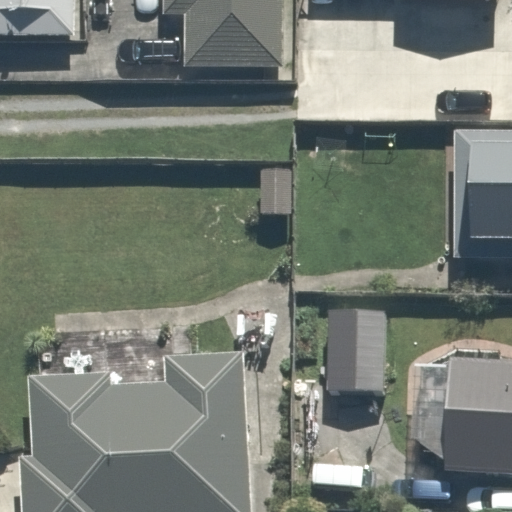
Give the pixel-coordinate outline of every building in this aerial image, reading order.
[(0,0),(0,41),(79,41),(79,0),(0,0)] [(190,21),(189,73),(289,73),(290,0),(168,0),(168,21),(190,21)] [(511,0),(404,0),(405,14),(511,11),(511,0)] [(511,258),(511,130),(455,129),(455,257),(511,258)] [(295,220),(295,175),(266,175),(266,220),(295,220)] [(386,304),(331,306),(334,397),(389,395),(386,304)] [(27,511),(257,511),(250,358),(171,363),(172,388),(117,392),(116,380),(34,383),(39,463),(24,464),(27,511)] [(511,372),(422,370),(419,460),(456,461),(455,489),(511,490),(511,372)]
